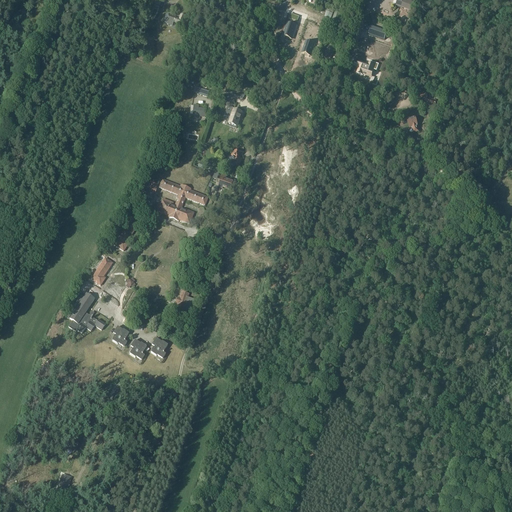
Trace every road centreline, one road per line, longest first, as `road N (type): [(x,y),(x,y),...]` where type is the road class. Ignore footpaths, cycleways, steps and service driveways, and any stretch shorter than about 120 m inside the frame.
road 1 (track): [(429,161),(390,269),(348,317),(282,511)]
road 2 (track): [(429,161),(481,0)]
road 3 (track): [(429,161),(324,124),(287,82)]
road 4 (unclassified): [(287,82),(227,235)]
road 5 (track): [(181,366),(227,235)]
